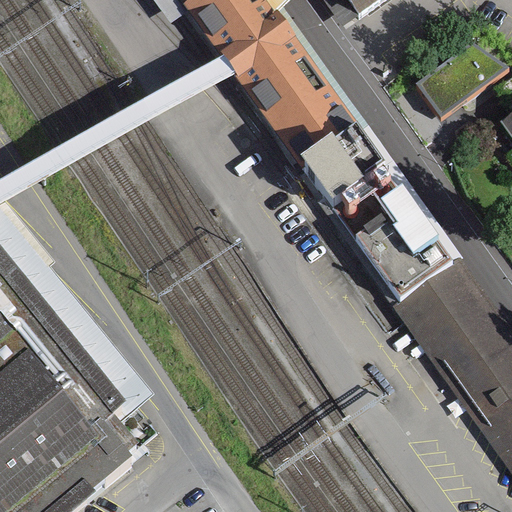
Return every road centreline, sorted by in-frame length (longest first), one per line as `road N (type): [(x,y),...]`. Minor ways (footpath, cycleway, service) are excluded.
road 1 (residential): [(0,161),(240,511)]
road 2 (unclassified): [(291,0),(511,312)]
